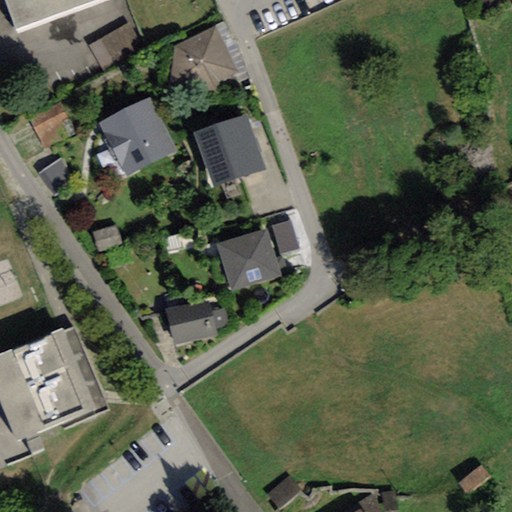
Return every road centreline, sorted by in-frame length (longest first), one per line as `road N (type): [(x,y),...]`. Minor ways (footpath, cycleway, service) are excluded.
road 1 (residential): [(162,390),(298,309),(319,279),(318,253),(227,0)]
road 2 (residential): [(162,390),(0,141)]
road 3 (residential): [(116,511),(201,449),(162,390)]
road 4 (unknown): [(29,192),(23,277),(0,330)]
